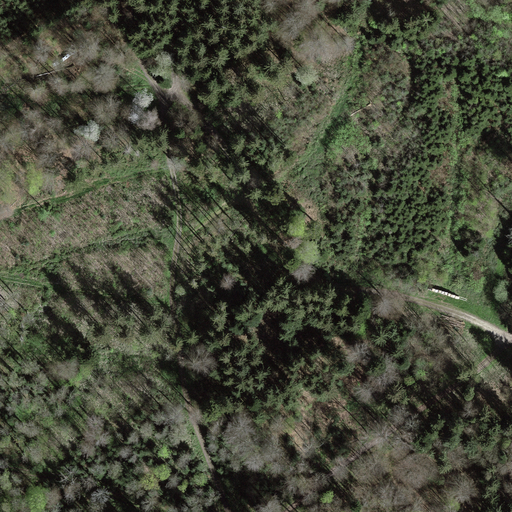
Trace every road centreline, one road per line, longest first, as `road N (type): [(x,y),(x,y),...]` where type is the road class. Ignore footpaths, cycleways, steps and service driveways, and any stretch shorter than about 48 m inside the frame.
road 1 (track): [(286,511),(511,341)]
road 2 (track): [(344,288),(417,300),(511,337)]
